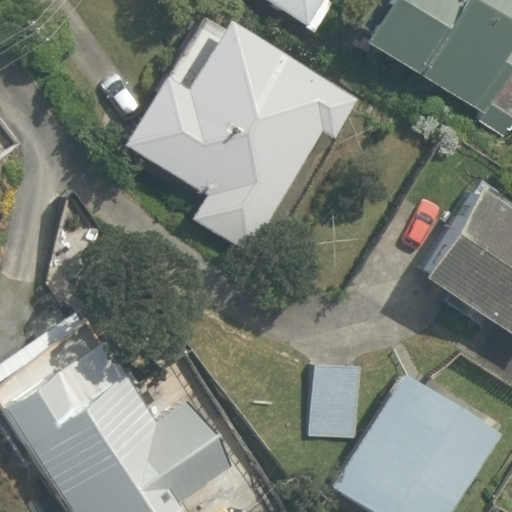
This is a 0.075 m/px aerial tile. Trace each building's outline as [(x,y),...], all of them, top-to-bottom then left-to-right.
[(178,215),(234,254),(315,137),(325,144),(357,99),(214,0),(202,0),(113,130),(196,188),(178,215)] [(263,0),(309,28),(325,0),(263,0)] [(511,0),(363,0),(346,28),(474,104),(511,38),(511,0)] [(511,202),(460,175),(402,286),(511,343),(511,202)] [(136,388),(86,316),(0,375),(0,415),(67,511),(184,511),(176,500),(239,456),(174,362),(136,388)] [(352,365),(297,362),(294,434),(349,436),(352,365)] [(357,511),(444,511),(492,431),(397,375),(327,494),(357,511)]
